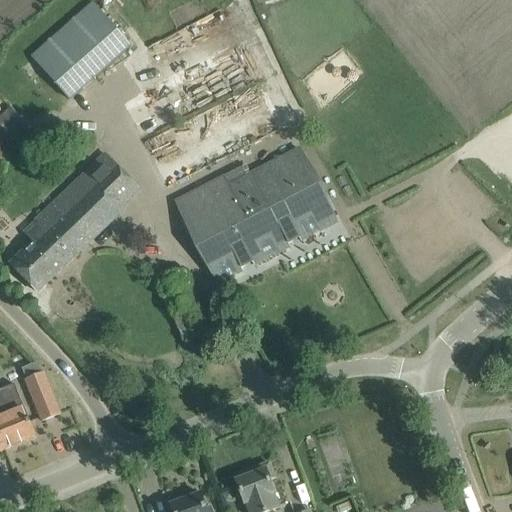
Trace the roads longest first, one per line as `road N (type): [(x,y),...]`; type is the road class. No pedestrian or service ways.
road 1 (residential): [(118,457),(364,366),(427,370)]
road 2 (unclassified): [(118,457),(101,416),(58,358),(0,298)]
road 3 (unclassified): [(472,511),(427,370)]
road 4 (residential): [(0,505),(118,457)]
road 5 (unclassified): [(427,370),(453,334),(511,286)]
